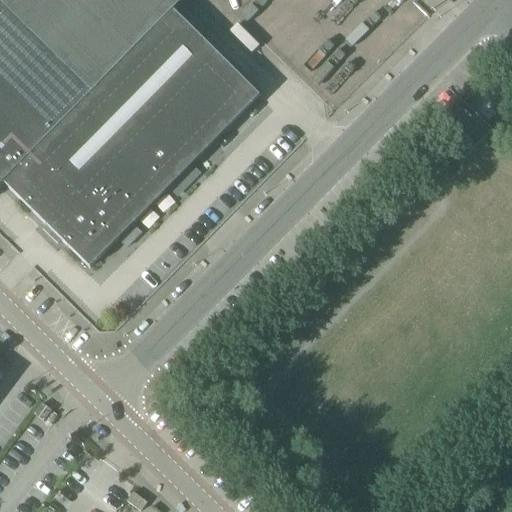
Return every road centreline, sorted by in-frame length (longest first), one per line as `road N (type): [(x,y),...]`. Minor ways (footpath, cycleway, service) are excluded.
road 1 (unclassified): [(97,400),(479,11)]
road 2 (residential): [(211,511),(97,400)]
road 3 (residential): [(97,400),(0,303)]
